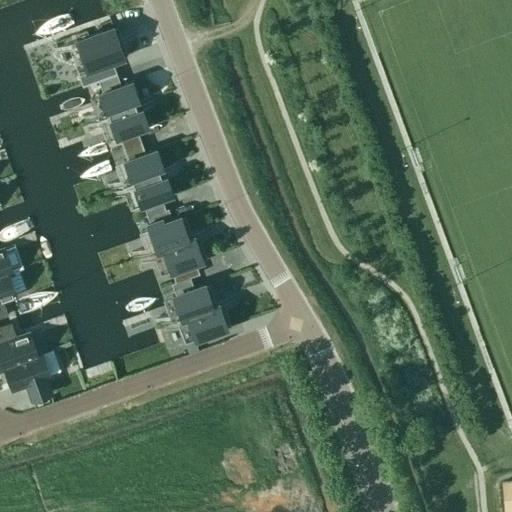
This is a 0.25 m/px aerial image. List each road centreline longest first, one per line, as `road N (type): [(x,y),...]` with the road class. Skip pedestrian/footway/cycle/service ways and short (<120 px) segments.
road 1 (unclassified): [(305,322),(238,210),(158,0)]
road 2 (residential): [(0,432),(305,322)]
road 3 (unclassified): [(384,511),(305,322)]
